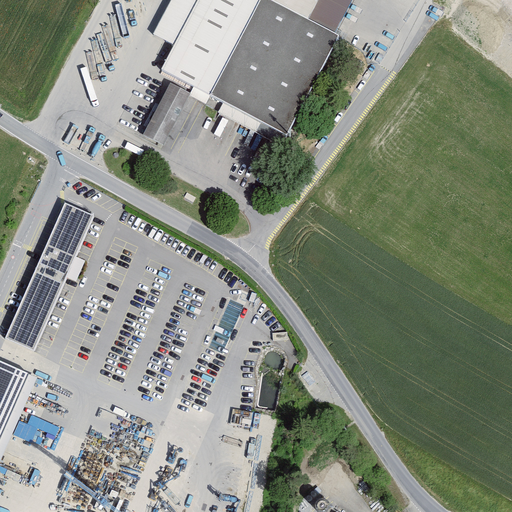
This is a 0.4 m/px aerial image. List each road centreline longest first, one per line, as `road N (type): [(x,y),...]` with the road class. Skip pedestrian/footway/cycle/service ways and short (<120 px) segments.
road 1 (tertiary): [(248,259),(407,478),(441,511)]
road 2 (unclassified): [(424,0),(248,259)]
road 3 (tertiary): [(0,120),(248,259)]
